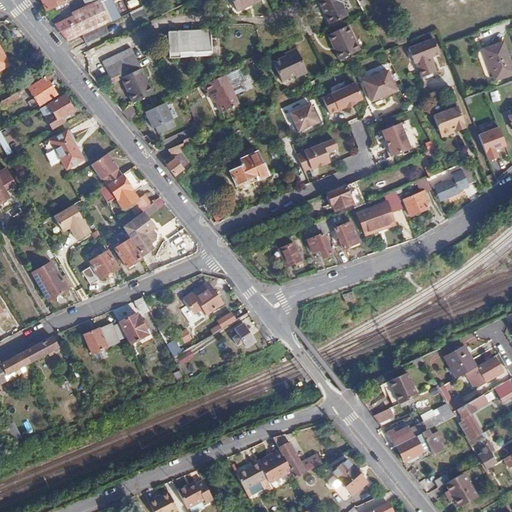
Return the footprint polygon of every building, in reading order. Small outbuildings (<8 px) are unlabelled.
[(42,0),(46,9),(68,0),(67,0),(42,0)] [(96,0),(56,26),(64,36),(68,40),(82,34),(104,24),(116,19),(107,0),(96,0)] [(253,4),(250,0),(220,0),(228,15),(253,4)] [(345,0),(316,0),(327,24),(345,16),(339,3),(345,0)] [(104,24),(82,34),(86,42),(108,31),(104,24)] [(359,51),(347,26),(327,35),(338,60),(359,51)] [(219,55),(219,29),(169,30),(169,56),(219,55)] [(412,57),(437,47),(433,37),(408,47),(412,57)] [(511,74),(511,60),(504,41),(485,49),(497,80),(511,74)] [(118,70),(138,61),(139,60),(132,47),(103,61),(109,75),(118,70)] [(440,53),(437,47),(412,57),(415,63),(419,61),(424,75),(436,70),(430,57),(440,53)] [(308,71),(298,48),(286,53),(287,55),(274,61),(282,80),(295,74),(297,76),(308,71)] [(152,92),(138,61),(118,70),(132,102),(152,92)] [(240,67),(205,83),(208,91),(213,90),(214,93),(210,94),(213,101),(215,101),(217,100),(222,110),(238,103),(234,94),(245,89),(242,82),(246,81),(240,67)] [(392,72),(365,83),(375,105),(402,96),(392,72)] [(55,94),(44,77),(27,89),(38,105),(55,94)] [(358,85),(324,101),(331,118),(366,104),(358,85)] [(0,98),(0,104),(0,106),(27,96),(24,89),(0,98)] [(492,102),(498,100),(495,90),(489,92),(492,102)] [(73,112),(64,96),(40,109),(52,130),(63,123),(60,119),(73,112)] [(312,102),(288,114),(301,138),(325,126),(312,102)] [(146,112),(158,135),(176,126),(164,103),(146,112)] [(454,103),(420,117),(431,138),(463,125),(454,103)] [(405,124),(383,131),(395,159),(416,151),(405,124)] [(497,158),(495,149),(502,147),(498,126),(476,130),(482,160),(497,158)] [(86,160),(69,129),(49,140),(54,148),(45,153),(52,166),(61,161),(66,171),(86,160)] [(0,130),(0,145),(3,152),(9,149),(0,130)] [(336,140),(297,156),(307,176),(336,164),(333,158),(342,156),(336,140)] [(419,154),(429,177),(434,175),(423,152),(419,154)] [(255,157),(253,153),(239,159),(241,164),(229,169),(231,174),(230,174),(236,190),(255,182),(257,185),(269,180),(268,176),(268,175),(260,156),(255,157)] [(110,155),(92,167),(102,181),(120,168),(110,155)] [(167,167),(176,177),(184,169),(175,159),(167,167)] [(468,185),(475,182),(467,161),(459,164),(461,171),(451,175),(452,179),(433,188),(438,200),(458,192),(457,191),(468,187),(468,185)] [(132,188),(122,173),(107,183),(115,197),(123,208),(137,198),(131,189),(132,188)] [(20,195),(11,180),(0,186),(0,188),(2,191),(0,191),(0,217),(14,210),(10,202),(20,197),(20,195)] [(115,197),(107,183),(99,188),(107,201),(115,197)] [(351,204),(344,187),(326,195),(325,197),(328,202),(330,203),(333,211),(351,204)] [(425,191),(404,200),(410,216),(428,208),(424,199),(428,197),(425,191)] [(382,197),(385,202),(379,205),(383,214),(389,212),(387,207),(397,203),(393,192),(382,197)] [(74,203),(53,216),(62,232),(69,227),(71,226),(74,232),(73,233),(77,240),(90,232),(74,203)] [(365,232),(393,220),(389,212),(383,214),(379,205),(357,214),(365,232)] [(143,212),(122,225),(131,239),(140,254),(151,246),(150,244),(156,240),(156,236),(152,230),(153,228),(143,212)] [(325,221),(329,231),(335,229),(335,228),(333,223),(340,220),(339,215),(325,221)] [(394,224),(393,220),(365,232),(366,236),(394,224)] [(323,233),(329,231),(325,221),(311,227),(313,231),(321,228),(323,233)] [(335,228),(335,229),(343,248),(359,242),(350,222),(335,228)] [(176,225),(164,229),(167,238),(179,234),(176,225)] [(331,253),(323,233),(307,239),(313,252),(319,249),(322,256),(331,253)] [(188,236),(174,245),(179,253),(194,244),(188,236)] [(127,267),(142,258),(141,256),(140,254),(131,239),(116,249),(127,267)] [(300,261),(292,243),(278,249),(285,267),(300,261)] [(153,249),(151,246),(140,254),(141,256),(153,249)] [(108,251),(89,262),(100,279),(118,268),(108,251)] [(32,274),(48,301),(56,296),(59,295),(67,289),(57,274),(56,275),(49,263),(32,274)] [(89,267),(82,271),(90,285),(97,280),(89,267)] [(134,288),(155,281),(154,275),(132,281),(134,288)] [(205,283),(184,298),(194,313),(202,307),(206,313),(222,303),(211,286),(209,287),(205,283)] [(150,311),(143,298),(135,301),(141,312),(144,313),(150,311)] [(221,329),(235,320),(230,313),(217,322),(221,329)] [(125,337),(129,345),(148,335),(137,314),(118,323),(125,337)] [(119,340),(112,326),(111,323),(84,335),(92,354),(120,342),(119,340)] [(125,337),(118,323),(112,326),(119,340),(125,337)] [(255,342),(243,324),(234,329),(237,335),(232,338),(237,345),(242,342),(246,347),(255,342)] [(191,340),(186,331),(181,335),(186,343),(191,340)] [(21,353),(27,363),(57,347),(51,337),(21,353)] [(174,339),(165,343),(171,357),(180,353),(174,339)] [(464,373),(474,367),(463,346),(444,357),(455,378),(464,373)] [(188,349),(174,357),(179,365),(193,357),(188,349)] [(2,363),(7,374),(27,363),(21,353),(6,361),(2,363)] [(501,372),(493,358),(476,367),(475,366),(474,367),(464,373),(471,387),(478,384),(477,383),(483,380),(483,381),(501,372)] [(2,363),(0,364),(0,382),(9,378),(7,374),(2,363)] [(179,381),(186,377),(182,370),(174,374),(179,381)] [(398,404),(419,395),(411,377),(409,372),(388,381),(393,393),(398,404)] [(419,395),(421,394),(414,376),(411,377),(419,395)] [(444,385),(438,387),(448,403),(452,411),(465,403),(461,397),(453,401),(447,390),(452,387),(452,385),(457,382),(455,378),(444,385)] [(511,395),(511,388),(507,379),(493,387),(501,401),(511,395)] [(388,395),(392,406),(398,404),(393,393),(388,395)] [(465,403),(452,411),(454,414),(469,440),(470,439),(479,434),(474,425),(475,425),(471,418),(468,419),(465,415),(473,410),(472,409),(485,401),(481,394),(465,403)] [(392,430),(385,433),(395,447),(397,446),(427,429),(454,414),(452,411),(448,403),(434,410),(433,410),(420,416),(423,421),(409,429),(407,426),(399,430),(397,426),(392,429),(392,430)] [(388,408),(371,415),(377,422),(390,416),(388,408)] [(10,441),(19,437),(13,424),(4,428),(10,441)] [(427,429),(397,446),(405,461),(410,459),(411,460),(416,458),(418,461),(443,448),(439,442),(443,439),(439,431),(431,434),(427,429)] [(482,437),(481,433),(479,434),(470,439),(472,443),(477,439),(480,444),(479,445),(483,453),(479,454),(486,465),(494,461),(489,451),(493,449),(488,440),(486,441),(484,436),(482,437)] [(283,435),(273,440),(279,451),(281,454),(292,473),(295,478),(323,464),(317,454),(301,463),(289,443),(288,443),(283,435)] [(281,454),(279,451),(272,454),(273,457),(259,465),(266,479),(269,485),(292,473),(281,454)] [(511,452),(503,458),(508,467),(511,465),(511,452)] [(272,454),(257,461),(259,465),(273,457),(272,454)] [(250,465),(235,473),(242,486),(247,497),(263,488),(265,492),(271,488),(269,485),(266,479),(259,465),(257,461),(256,459),(249,463),(250,465)] [(352,495),(367,482),(347,461),(333,473),(352,495)] [(412,467),(407,470),(421,487),(426,484),(412,467)] [(447,482),(444,484),(446,487),(452,496),(458,507),(476,496),(463,473),(447,482)] [(431,480),(436,489),(444,484),(447,482),(443,474),(431,480)] [(213,500),(202,481),(195,484),(186,489),(185,486),(176,491),(186,509),(195,505),(196,508),(213,500)] [(452,496),(446,487),(442,489),(448,498),(452,496)] [(175,511),(178,511),(168,493),(149,503),(152,511),(175,511)] [(393,511),(388,503),(369,511),(393,511)]
